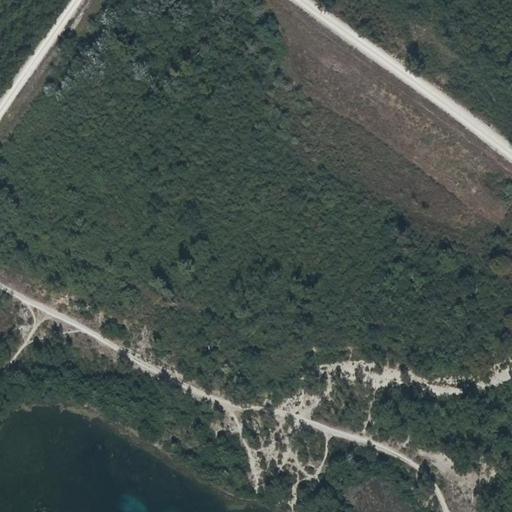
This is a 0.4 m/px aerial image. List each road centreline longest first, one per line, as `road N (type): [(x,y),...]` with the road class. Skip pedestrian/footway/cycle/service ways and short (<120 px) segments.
road 1 (track): [(511,153),(302,0)]
road 2 (track): [(80,0),(0,111)]
